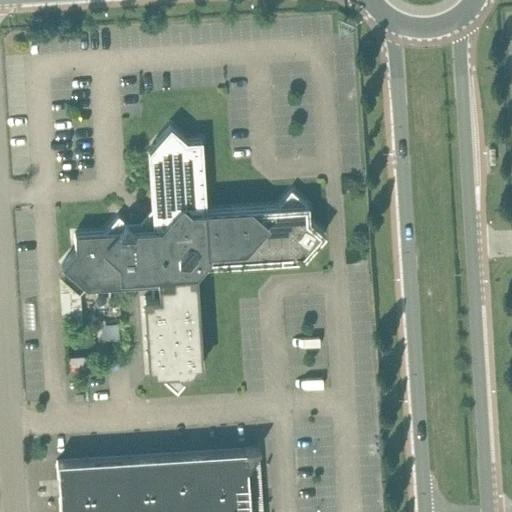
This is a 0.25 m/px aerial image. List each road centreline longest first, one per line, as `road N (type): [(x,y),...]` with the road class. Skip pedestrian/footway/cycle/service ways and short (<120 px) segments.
road 1 (secondary): [(489,511),(458,19)]
road 2 (secondary): [(396,27),(425,511)]
road 3 (unclassified): [(9,511),(0,321)]
